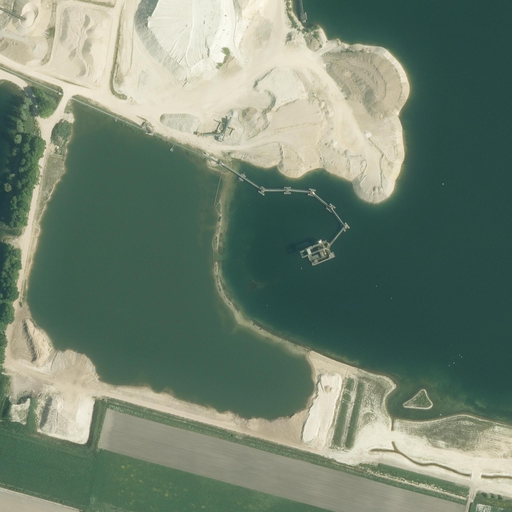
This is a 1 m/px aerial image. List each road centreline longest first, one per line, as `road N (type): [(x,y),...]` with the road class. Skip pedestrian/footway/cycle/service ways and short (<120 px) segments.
road 1 (unknown): [(369,450),(320,452),(99,392),(0,355)]
road 2 (track): [(16,307),(52,124),(70,86)]
